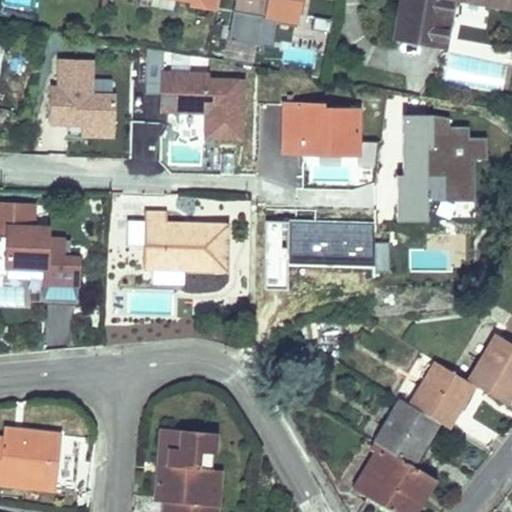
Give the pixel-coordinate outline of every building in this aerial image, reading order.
[(193,0),(193,5),(217,9),(219,0),(193,0)] [(236,0),(234,10),(298,21),(301,0),(236,0)] [(402,0),(395,37),(444,46),(452,0),(475,0),(506,6),(507,0),(402,0)] [(257,46),(260,18),(229,15),(226,43),(257,46)] [(167,50),(150,47),(149,83),(165,84),(164,94),(164,111),(209,112),(208,137),(245,138),(246,79),(211,78),(211,73),(167,72),(167,50)] [(61,86),(54,86),(53,95),(52,123),(86,124),(118,125),(118,94),(95,94),(96,60),(62,59),(61,86)] [(149,83),(148,93),(164,94),(165,84),(149,83)] [(286,103),(283,152),(357,153),(358,109),(323,108),(323,105),(286,103)] [(86,124),(85,134),(117,135),(118,125),(86,124)] [(35,206),(0,204),(0,276),(8,276),(8,267),(46,269),(45,279),(78,281),(79,259),(71,259),(64,258),(64,240),(49,240),(49,228),(34,228),(35,206)] [(148,213),(146,267),(226,268),(227,225),(198,225),(197,234),(185,234),(186,224),(165,223),(165,212),(148,213)] [(186,224),(185,234),(197,234),(198,225),(186,224)] [(71,259),(72,241),(64,240),(64,258),(71,259)] [(45,279),(44,300),(77,301),(78,281),(45,279)] [(511,344),(497,335),(467,381),(473,384),(505,403),(511,390),(511,344)] [(436,362),(410,404),(437,421),(446,427),(473,384),(467,381),(436,362)] [(401,400),(374,441),(411,464),(437,421),(410,404),(401,400)] [(163,428),(159,476),(172,478),(173,465),(170,465),(172,447),(181,448),(183,429),(163,428)] [(9,429),(7,438),(24,440),(25,431),(9,429)] [(217,433),(183,429),(181,448),(172,447),(170,465),(173,465),(172,478),(159,476),(157,500),(167,501),(165,511),(217,511),(218,504),(211,503),(213,474),(217,433)] [(0,437),(0,482),(19,485),(20,478),(50,480),(52,460),(58,461),(61,435),(25,431),(24,440),(7,438),(0,437)] [(411,464),(374,441),(374,452),(382,455),(369,475),(374,478),(364,494),(394,511),(410,511),(432,477),(411,464)] [(374,452),(353,487),(364,494),(374,478),(369,475),(382,455),(374,452)] [(50,480),(20,478),(19,485),(55,488),(58,461),(52,460),(50,480)] [(221,475),(213,474),(211,503),(218,504),(221,475)]
